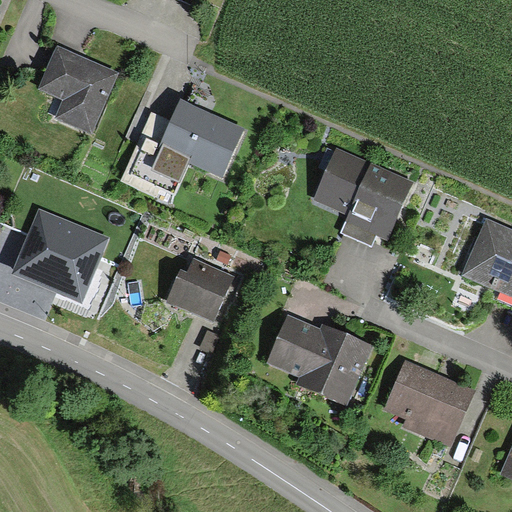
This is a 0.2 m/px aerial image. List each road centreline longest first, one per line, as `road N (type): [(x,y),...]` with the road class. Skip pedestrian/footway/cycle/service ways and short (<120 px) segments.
road 1 (unclassified): [(0,330),(165,406),(331,511)]
road 2 (unclassified): [(367,308),(511,373)]
road 3 (residential): [(187,53),(67,0)]
